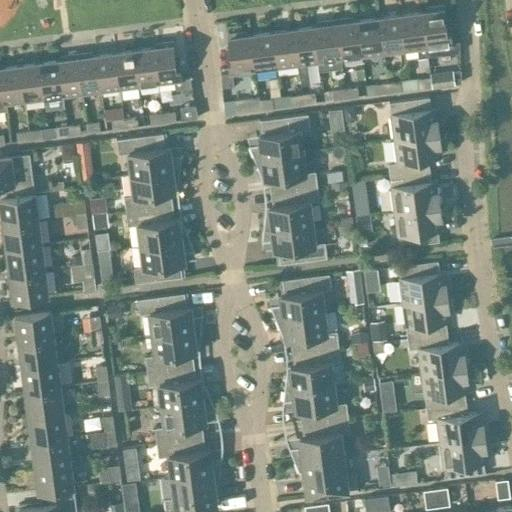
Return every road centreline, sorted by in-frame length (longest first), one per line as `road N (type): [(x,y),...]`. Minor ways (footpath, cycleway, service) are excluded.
road 1 (residential): [(463,0),(472,96),(462,117),(466,183),(511,429)]
road 2 (residential): [(250,426),(261,346),(231,276)]
road 3 (residential): [(231,276),(224,359),(250,426)]
road 4 (residential): [(231,276),(240,186),(211,129)]
road 5 (residential): [(211,129),(202,191),(231,276)]
road 6 (residential): [(211,129),(196,0)]
